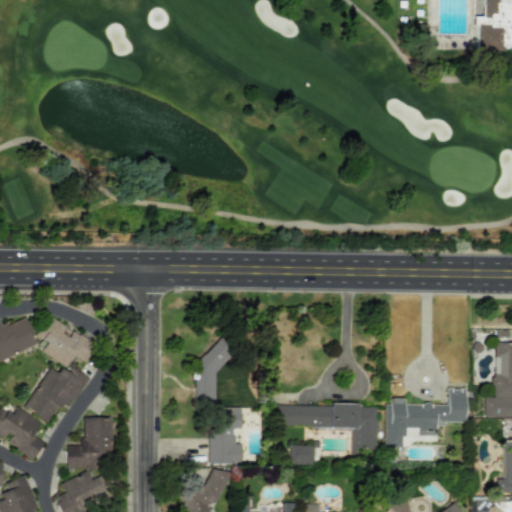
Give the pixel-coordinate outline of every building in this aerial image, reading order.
[(511,0),(476,0),(476,27),(481,27),(480,51),(510,51),(510,57),(511,57),(511,0)] [(62,326),(44,314),(31,334),(44,342),(37,351),(62,367),(71,354),(81,361),(92,344),(70,330),(65,337),(58,333),(62,326)] [(0,358),(34,345),(23,317),(1,326),(0,322),(0,358)] [(511,416),(511,330),(509,330),(509,342),(492,342),(491,357),(496,357),(496,374),(489,374),(489,397),(481,397),(481,416),(511,416)] [(213,402),(213,360),(224,360),(224,348),(192,348),(192,402),(213,402)] [(46,367),(20,407),(44,423),(56,404),(65,410),(86,377),(69,367),(65,372),(57,367),(54,372),(46,367)] [(444,404),(401,403),(401,398),(383,397),(382,446),(400,447),(400,427),(415,427),(415,435),(432,435),(433,423),(461,423),(462,388),(444,388),(444,404)] [(373,405),(328,404),(328,405),(273,404),(273,425),(350,427),(349,448),(372,448),(373,405)] [(30,459),(41,441),(30,435),(38,422),(13,406),(8,414),(0,408),(0,438),(3,440),(2,442),(30,459)] [(237,408),(206,407),(205,462),(236,463),(237,443),(230,443),(230,427),(236,428),(237,408)] [(63,468),(96,467),(96,456),(110,456),(109,416),(79,417),(79,445),(63,445),(63,468)] [(493,492),(511,492),(511,423),(511,439),(500,439),(500,478),(493,478),(493,492)] [(286,464),(310,464),(310,445),(286,445),(286,464)] [(178,511),(205,511),(203,505),(216,500),(226,473),(208,466),(202,482),(173,493),(172,495),(178,511)] [(82,511),(78,503),(101,492),(94,476),(88,479),(84,470),(57,483),(61,493),(54,496),(61,511),(82,511)] [(29,511),(36,509),(22,474),(2,483),(5,490),(0,491),(0,511),(29,511)] [(290,511),(291,502),(279,502),(279,511),(245,511),(245,495),(233,495),(233,511),(290,511)] [(511,511),(511,501),(508,496),(504,501),(492,501),(492,505),(499,511),(511,511)] [(457,511),(451,502),(435,511),(404,511),(405,498),(384,497),(384,503),(387,508),(386,511),(457,511)] [(297,511),(315,511),(315,503),(297,503),(297,511)]
